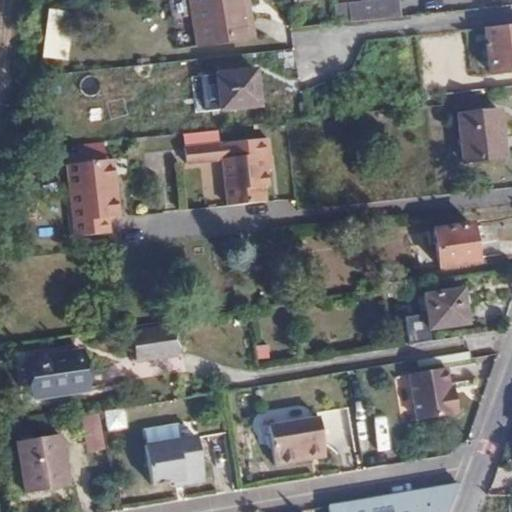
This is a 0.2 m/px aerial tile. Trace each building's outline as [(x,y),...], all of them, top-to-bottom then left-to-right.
[(189,0),(198,44),(223,42),(234,40),(228,4),(233,4),(232,0),(189,0)] [(350,24),(400,19),(397,0),(394,0),(349,5),(350,24)] [(334,6),(336,26),(350,24),(349,5),(334,6)] [(60,61),(62,12),(42,12),(40,60),(60,61)] [(511,71),(511,23),(497,26),(503,72),(511,71)] [(474,28),(399,37),(400,52),(468,45),(467,36),(474,36),(474,28)] [(214,70),(216,95),(256,91),(253,65),(214,70)] [(449,93),(485,89),(485,75),(448,79),(449,93)] [(256,91),(216,95),(216,106),(258,103),(256,91)] [(508,153),(507,109),(469,109),(469,152),(508,153)] [(222,158),(226,205),(269,201),(267,169),(264,154),(270,154),(268,137),(184,145),(185,159),(222,158)] [(118,217),(114,184),(107,184),(104,160),(66,163),(74,238),(108,234),(106,219),(118,217)] [(107,184),(114,184),(111,160),(104,160),(107,184)] [(472,262),(467,225),(429,231),(435,268),(472,262)] [(465,326),(460,291),(424,296),(428,330),(465,326)] [(422,343),(419,319),(400,321),(403,345),(422,343)] [(173,357),(168,329),(124,335),(129,362),(173,357)] [(90,388),(84,351),(30,360),(36,397),(90,388)] [(464,360),(464,359),(463,352),(409,361),(411,369),(464,360)] [(444,389),(442,370),(404,375),(411,422),(452,415),(448,389),(444,389)] [(105,432),(126,428),(122,407),(101,411),(105,432)] [(97,413),(78,416),(83,452),(102,449),(97,413)] [(373,448),(386,447),(385,413),(371,413),(373,448)] [(320,456),(315,416),(264,424),(270,464),(320,456)] [(178,472),(179,477),(197,474),(189,430),(138,438),(145,477),(167,474),(178,472)] [(66,484),(56,432),(12,439),(20,490),(66,484)] [(503,443),(500,451),(511,452),(511,442),(507,442),(507,443),(503,443)] [(440,511),(450,485),(415,491),(325,509),(325,511),(440,511)]
